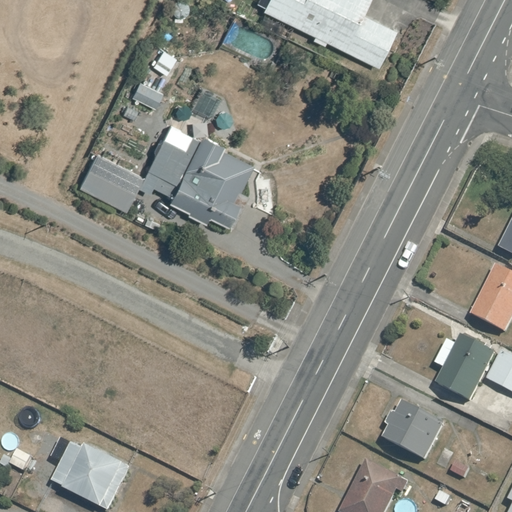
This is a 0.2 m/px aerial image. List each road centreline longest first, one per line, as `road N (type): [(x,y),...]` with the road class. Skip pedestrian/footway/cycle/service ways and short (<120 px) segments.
road 1 (residential): [(310,386),(0,241)]
road 2 (unclassified): [(455,99),(310,386)]
road 3 (unclassified): [(310,386),(246,511)]
